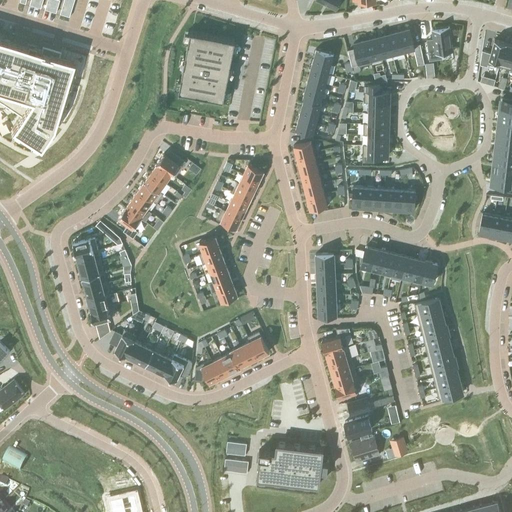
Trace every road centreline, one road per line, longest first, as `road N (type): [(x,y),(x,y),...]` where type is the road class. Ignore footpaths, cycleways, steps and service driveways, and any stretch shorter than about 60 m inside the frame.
road 1 (residential): [(274,140),(152,132),(113,191),(62,226),(56,251),(88,349),(178,398),(215,397),(311,354)]
road 2 (residential): [(1,217),(89,147),(111,106),(144,0)]
road 3 (unclassified): [(204,511),(200,481),(181,445),(74,371)]
road 4 (unclassified): [(64,378),(160,440),(194,511)]
road 5 (residential): [(435,171),(434,205),(414,237),(360,222),(296,232)]
road 6 (residential): [(478,12),(433,7),(296,27)]
road 7 (residential): [(31,406),(129,457),(152,482),(160,511)]
road 8 (unclassified): [(74,371),(55,346),(31,269),(1,217)]
road 9 (residential): [(468,82),(423,81),(408,89),(400,108),(404,142),(435,171)]
road 10 (residential): [(489,483),(445,474),(365,499),(339,493)]
road 11 (residential): [(511,265),(498,287),(493,342),(499,386),(511,410)]
road 12 (unclassified): [(0,244),(43,348),(64,378)]
road 13 (residential): [(311,354),(342,469),(339,493)]
road 14 (residential): [(274,209),(249,283),(256,291),(301,296)]
road 15 (residential): [(435,171),(483,151),(488,106),(468,82)]
